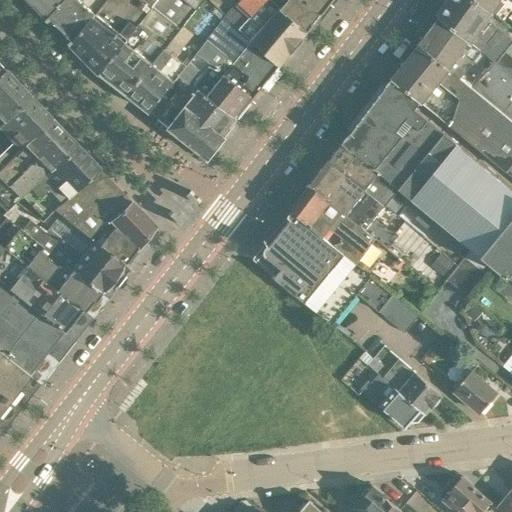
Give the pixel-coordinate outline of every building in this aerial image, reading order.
[(28,0),(47,19),(63,0),(28,0)] [(59,31),(63,26),(85,0),(63,0),(47,19),(59,31)] [(85,0),(63,26),(59,31),(71,43),(106,0),(85,0)] [(101,74),(158,0),(106,0),(71,43),(100,73),(101,74)] [(158,0),(101,74),(127,94),(179,30),(181,27),(182,25),(202,0),(158,0)] [(240,0),(236,5),(236,4),(226,17),(279,67),(313,24),(287,3),(280,9),(269,0),(240,0)] [(313,24),(331,1),(332,0),(269,0),(280,9),(287,3),(313,24)] [(448,0),(437,16),(439,17),(511,76),(511,58),(505,52),(511,42),(511,31),(500,22),(473,0),(448,0)] [(511,13),(509,17),(511,19),(511,0),(473,0),(500,22),(510,10),(511,11),(511,13)] [(177,79),(197,94),(234,124),(279,67),(226,17),(187,66),(177,79)] [(511,76),(439,17),(418,44),(511,121),(511,76)] [(177,79),(187,66),(176,58),(194,35),(182,25),(181,27),(179,30),(127,94),(151,113),(177,79)] [(392,78),(391,79),(419,102),(420,103),(423,104),(511,177),(511,121),(418,44),(392,79),(392,78)] [(0,124),(29,96),(1,67),(0,67),(0,124)] [(234,124),(197,94),(177,79),(151,113),(203,154),(207,158),(211,153),(234,124)] [(511,188),(435,125),(415,109),(420,103),(422,105),(423,104),(420,103),(419,102),(391,79),(343,143),(438,220),(473,249),(489,262),(511,281),(511,188)] [(50,119),(29,96),(0,124),(0,169),(2,167),(50,119)] [(50,119),(2,167),(0,169),(0,195),(14,182),(62,132),(50,119)] [(39,180),(75,145),(62,132),(14,182),(0,195),(0,207),(5,212),(20,198),(21,198),(39,180)] [(428,230),(438,220),(343,143),(339,148),(330,160),(364,188),(383,205),(385,205),(397,216),(397,215),(396,214),(406,202),(418,211),(413,217),(428,230)] [(97,168),(75,145),(39,180),(21,198),(28,205),(24,211),(42,223),(53,212),(97,168)] [(373,220),(385,205),(383,205),(364,188),(330,160),(311,185),(377,239),(386,246),(393,237),(373,220)] [(53,212),(58,216),(61,218),(63,220),(86,238),(101,219),(105,224),(129,201),(97,168),(53,212)] [(357,264),(377,239),(311,185),(292,211),(323,236),(336,247),(357,264)] [(101,219),(86,238),(120,266),(153,226),(129,201),(105,224),(101,219)] [(333,325),(344,312),(373,277),(357,264),(336,247),(323,236),(292,211),(260,252),(282,271),(276,278),(333,325)] [(63,220),(61,218),(58,216),(45,232),(29,220),(19,232),(23,235),(43,250),(71,272),(97,294),(120,266),(86,238),(63,220)] [(97,294),(71,272),(43,250),(23,235),(19,232),(5,220),(0,226),(0,241),(5,245),(2,249),(81,312),(97,294)] [(0,282),(24,301),(64,333),(81,312),(2,249),(0,251),(0,282)] [(489,262),(473,249),(465,258),(474,265),(481,271),(489,262)] [(441,276),(452,263),(442,254),(431,267),(441,276)] [(447,280),(456,287),(474,265),(465,258),(447,280)] [(467,297),(485,275),(474,265),(456,287),(467,297)] [(0,317),(46,354),(64,333),(24,301),(0,282),(0,317)] [(420,316),(394,294),(380,311),(406,333),(420,316)] [(485,314),(475,302),(465,312),(475,323),(485,314)] [(46,354),(0,317),(0,353),(29,376),(46,354)] [(0,412),(29,376),(0,353),(0,412)] [(428,365),(435,357),(430,353),(424,361),(428,365)] [(377,373),(383,366),(374,358),(372,360),(368,365),(377,373)] [(392,367),(388,371),(383,378),(384,378),(395,387),(399,391),(425,415),(442,395),(415,372),(414,372),(407,380),(392,367)] [(471,371),(454,391),(481,414),(498,394),(471,371)] [(384,378),(375,388),(367,381),(360,389),(379,406),(405,428),(411,422),(412,423),(419,422),(425,415),(399,391),(395,387),(384,378)] [(500,511),(502,511),(497,507),(461,476),(447,492),(449,493),(443,500),(457,511),(500,511)] [(401,511),(403,510),(375,485),(354,509),(357,511),(401,511)] [(511,511),(511,489),(497,507),(502,511),(511,511)] [(299,511),(321,511),(309,501),(299,511)]
